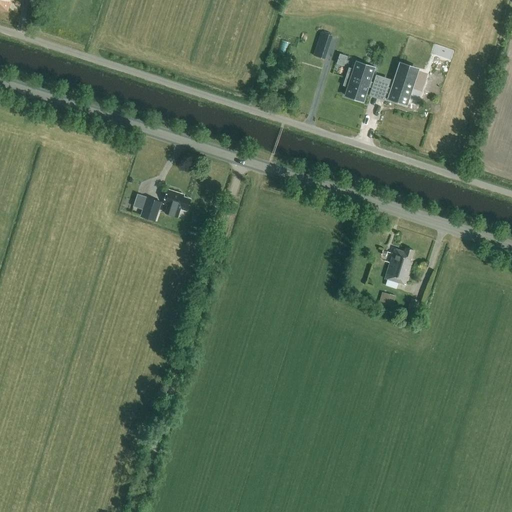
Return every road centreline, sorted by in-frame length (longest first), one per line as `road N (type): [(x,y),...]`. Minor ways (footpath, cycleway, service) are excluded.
road 1 (unclassified): [(511,192),(0,29)]
road 2 (unclassified): [(135,511),(242,160)]
road 3 (tertiary): [(511,247),(242,160)]
road 4 (tertiary): [(242,160),(0,81)]
